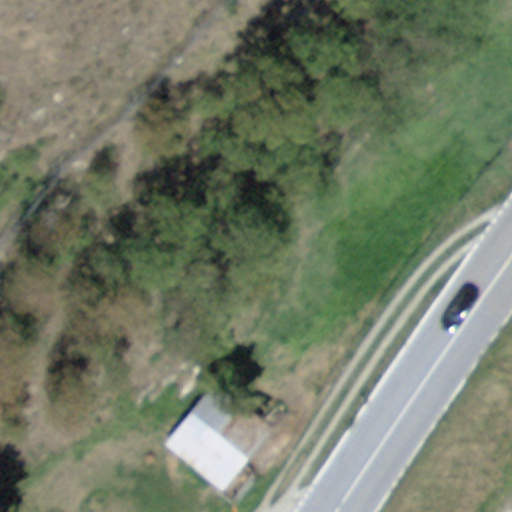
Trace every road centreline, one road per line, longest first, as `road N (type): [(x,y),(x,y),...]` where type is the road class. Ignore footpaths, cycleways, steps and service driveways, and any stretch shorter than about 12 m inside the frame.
road 1 (track): [(265,511),(404,299),(477,230),(511,225)]
road 2 (primary): [(338,511),(511,254)]
